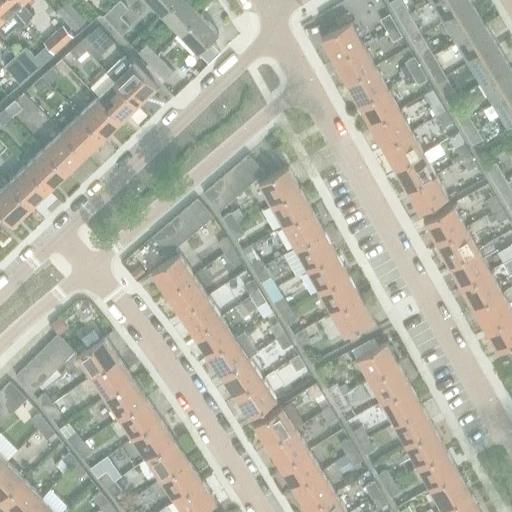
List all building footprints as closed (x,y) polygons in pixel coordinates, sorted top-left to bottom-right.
[(0,0),(0,28),(4,33),(16,22),(18,25),(24,19),(7,0),(0,0)] [(7,0),(24,19),(32,13),(21,0),(7,0)] [(66,0),(58,8),(74,27),(84,18),(67,0),(66,0)] [(122,33),(131,25),(121,14),(128,7),(121,0),(118,0),(104,14),(122,33)] [(148,0),(162,13),(175,0),(148,0)] [(179,31),(200,11),(188,0),(175,0),(162,13),(179,31)] [(402,0),(388,0),(399,18),(410,12),(402,0)] [(432,0),(444,20),(472,3),(470,0),(432,0)] [(457,40),(485,23),(472,3),(444,20),(457,40)] [(200,11),(179,31),(197,50),(218,30),(200,11)] [(380,17),(386,29),(396,23),(389,12),(380,17)] [(410,36),(420,30),(410,12),(399,18),(410,36)] [(334,58),(363,42),(350,19),(321,36),(334,58)] [(97,55),(115,38),(99,21),(80,38),(88,46),(97,55)] [(386,29),(393,40),(402,34),(396,23),(386,29)] [(469,61),(497,44),(485,23),(457,40),(469,61)] [(55,52),(73,36),(63,25),(45,41),(55,52)] [(423,35),(413,41),(424,60),(434,54),(423,35)] [(71,47),(79,55),(88,46),(80,38),(71,47)] [(148,61),(156,52),(146,42),(138,50),(148,61)] [(346,79),(375,63),(363,42),(334,58),(346,79)] [(497,44),(469,61),(482,81),(510,65),(497,44)] [(16,55),(32,72),(42,63),(26,45),(16,55)] [(156,52),(148,61),(165,78),(173,70),(156,52)] [(434,78),(445,72),(434,54),(424,60),(434,78)] [(21,82),(32,72),(16,55),(5,64),(21,82)] [(405,60),(411,72),(421,66),(414,55),(405,60)] [(114,78),(137,102),(156,84),(133,60),(114,78)] [(358,101),(387,85),(375,63),(346,79),(358,101)] [(50,81),(60,73),(53,64),(43,73),(50,81)] [(511,68),(510,65),(482,81),(494,102),(511,91),(511,68)] [(411,72),(418,83),(427,77),(421,66),(411,72)] [(33,82),(40,90),(50,81),(43,73),(33,82)] [(448,77),(437,83),(448,101),(458,95),(448,77)] [(120,119),(137,102),(114,78),(96,95),(120,119)] [(370,123),(399,107),(387,85),(358,101),(370,123)] [(511,91),(494,102),(507,123),(511,119),(511,91)] [(102,136),(120,119),(96,95),(79,112),(102,136)] [(458,119),(469,113),(458,95),(448,101),(458,119)] [(13,114),(23,106),(15,97),(5,106),(13,114)] [(430,103),(436,115),(446,109),(439,98),(430,103)] [(0,110),(0,119),(3,123),(13,114),(5,106),(0,110)] [(382,144),(411,128),(399,107),(370,123),(382,144)] [(436,115),(443,126),(452,120),(446,109),(436,115)] [(84,153),(102,136),(79,112),(61,129),(84,153)] [(472,119),(462,125),(472,143),(483,137),(472,119)] [(394,166),(423,150),(411,128),(382,144),(394,166)] [(66,170),(84,153),(61,129),(43,146),(66,170)] [(423,150),(394,166),(407,188),(435,172),(429,160),(444,151),(439,141),(423,150)] [(455,146),(461,158),(471,152),(464,141),(455,146)] [(48,187),(66,170),(43,146),(25,163),(48,187)] [(239,160),(255,178),(264,170),(248,152),(239,160)] [(461,158),(468,169),(477,163),(471,152),(461,158)] [(496,159),(485,165),(496,184),(506,178),(496,159)] [(246,186),(255,178),(239,160),(230,167),(246,186)] [(30,205),(48,187),(25,163),(7,181),(30,205)] [(271,203),(300,186),(288,164),(259,180),(271,203)] [(237,193),(246,186),(230,167),(221,175),(237,193)] [(435,172),(407,188),(419,210),(448,194),(435,172)] [(228,201),(237,193),(221,175),(212,183),(228,201)] [(506,202),(511,198),(511,187),(506,178),(496,184),(506,202)] [(0,210),(12,222),(30,205),(7,181),(0,187),(0,210)] [(219,209),(228,201),(212,183),(203,190),(219,209)] [(283,224),(312,208),(300,186),(271,203),(283,224)] [(485,199),(492,210),(501,205),(495,194),(485,199)] [(188,203),(204,221),(213,214),(197,195),(188,203)] [(437,241),(465,225),(453,202),(424,219),(437,241)] [(195,229),(204,221),(188,203),(179,211),(195,229)] [(492,210),(498,222),(508,216),(501,205),(492,210)] [(295,246),(324,229),(312,208),(283,224),(295,246)] [(229,227),(238,221),(231,210),(222,216),(229,227)] [(186,237),(195,229),(179,211),(170,219),(186,237)] [(177,245),(186,237),(170,219),(161,226),(177,245)] [(236,238),(245,232),(238,221),(229,227),(236,238)] [(449,263),(477,246),(465,225),(437,241),(449,263)] [(168,252),(177,245),(161,226),(152,234),(168,252)] [(307,267),(336,251),(324,229),(295,246),(307,267)] [(217,240),(224,251),(233,245),(226,234),(217,240)] [(224,251),(230,262),(240,256),(233,245),(224,251)] [(461,284),(490,268),(477,246),(449,263),(461,284)] [(165,290),(193,272),(179,251),(151,269),(165,290)] [(319,289),(348,273),(336,251),(307,267),(319,289)] [(254,269),(264,263),(257,252),(248,258),(254,269)] [(261,280),(271,274),(264,263),(254,269),(261,280)] [(473,306),(502,290),(490,268),(461,284),(473,306)] [(179,311),(207,292),(193,272),(165,290),(179,311)] [(331,310),(360,294),(348,273),(319,289),(331,310)] [(243,283),(250,294),(259,288),(252,277),(243,283)] [(250,294),(256,305),(266,299),(259,288),(250,294)] [(485,327),(511,312),(511,307),(502,290),(473,306),(485,327)] [(193,331),(220,313),(207,292),(179,311),(193,331)] [(280,311),(290,305),(283,294),(274,300),(280,311)] [(360,294),(331,310),(344,333),(373,317),(360,294)] [(287,322),(297,316),(290,305),(280,311),(287,322)] [(511,312),(485,327),(498,350),(511,341),(511,312)] [(207,352),(234,334),(220,313),(193,331),(207,352)] [(269,325),(276,336),(285,330),(278,319),(269,325)] [(91,374),(118,355),(104,334),(101,336),(94,326),(81,335),(87,345),(76,353),(91,374)] [(300,343),(309,337),(303,326),(293,332),(300,343)] [(276,336),(282,347),(292,341),(285,330),(276,336)] [(49,340),(66,357),(74,349),(57,331),(49,340)] [(221,373),(248,354),(234,334),(207,352),(221,373)] [(369,377),(398,361),(386,339),(357,355),(369,377)] [(58,365),(66,357),(49,340),(41,348),(58,365)] [(49,374),(58,365),(41,348),(32,356),(49,374)] [(289,358),(296,369),(305,363),(298,352),(289,358)] [(235,393),(262,375),(248,354),(221,373),(235,393)] [(105,394),(132,376),(118,355),(91,374),(105,394)] [(41,382),(49,374),(32,356),(24,365),(41,382)] [(381,399),(410,383),(398,361),(369,377),(381,399)] [(32,390),(41,382),(24,365),(15,373),(32,390)] [(262,375),(235,393),(249,414),(276,396),(262,375)] [(119,415),(146,396),(132,376),(105,394),(119,415)] [(1,387),(18,404),(27,396),(10,379),(1,387)] [(333,398),(342,392),(336,381),(326,387),(333,398)] [(393,421),(422,405),(410,383),(381,399),(393,421)] [(0,402),(10,413),(18,404),(1,387),(0,388),(0,402)] [(340,409),(349,403),(342,392),(333,398),(340,409)] [(44,410),(53,403),(45,393),(36,400),(44,410)] [(314,398),(320,410),(330,404),(323,393),(314,398)] [(132,436),(160,417),(146,396),(119,415),(132,436)] [(0,419),(1,421),(10,413),(0,402),(0,419)] [(52,420),(61,413),(53,403),(44,410),(52,420)] [(267,443),(295,425),(281,404),(253,421),(267,443)] [(320,410),(327,421),(336,415),(330,404),(320,410)] [(406,443),(434,426),(422,405),(393,421),(406,443)] [(31,420),(39,431),(47,424),(39,414),(31,420)] [(146,456),(174,438),(160,417),(132,436),(146,456)] [(39,431),(47,441),(55,434),(47,424),(39,431)] [(358,441),(368,435),(361,424),(352,430),(358,441)] [(280,464),(308,446),(295,425),(267,443),(280,464)] [(418,464),(447,448),(434,426),(406,443),(418,464)] [(74,448),(83,441),(75,431),(66,437),(74,448)] [(365,452),(375,447),(368,435),(358,441),(365,452)] [(339,441),(346,452),(355,447),(349,436),(339,441)] [(160,477),(188,458),(174,438),(146,456),(160,477)] [(82,458),(91,451),(83,441),(74,448),(82,458)] [(293,485),(321,467),(308,446),(280,464),(293,485)] [(346,452),(352,464),(362,458),(355,447),(346,452)] [(430,486),(459,470),(447,448),(418,464),(430,486)] [(61,459),(69,469),(78,462),(70,452),(61,459)] [(0,499),(24,476),(6,458),(0,464),(0,499)] [(174,497),(202,479),(188,458),(160,477),(174,497)] [(69,469),(77,479),(86,472),(78,462),(69,469)] [(306,506),(334,488),(321,467),(293,485),(306,506)] [(384,484),(393,478),(387,467),(377,472),(384,484)] [(105,485),(114,478),(106,468),(97,475),(105,485)] [(442,508),(471,491),(459,470),(430,486),(442,508)] [(12,511),(22,511),(41,494),(24,476),(0,499),(12,511)] [(113,495),(122,488),(114,478),(105,485),(113,495)] [(390,495),(400,489),(393,478),(384,484),(390,495)] [(202,479),(174,497),(184,511),(197,511),(216,500),(202,479)] [(364,484),(371,495),(381,490),(374,479),(364,484)] [(309,511),(343,511),(347,509),(334,488),(306,506),(309,511)] [(91,496),(99,506),(108,499),(100,489),(91,496)] [(371,495),(378,507),(387,501),(381,490),(371,495)] [(482,511),(471,491),(442,508),(444,511),(482,511)] [(57,511),(58,511),(41,494),(22,511),(57,511)] [(99,506),(104,511),(112,511),(116,510),(108,499),(99,506)]
